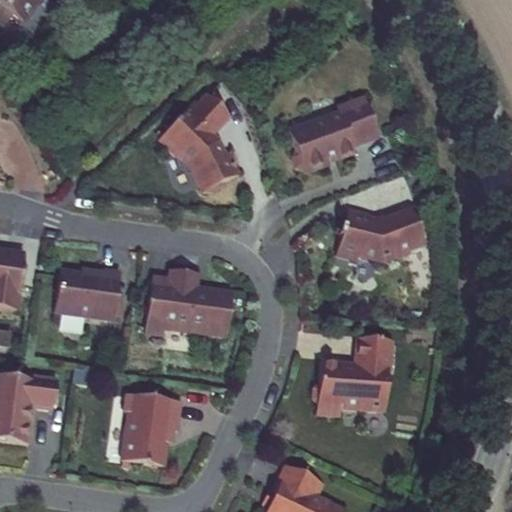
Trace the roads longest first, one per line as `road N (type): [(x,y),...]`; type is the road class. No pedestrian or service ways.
road 1 (residential): [(0,204),(78,228),(242,256),(259,273),(270,314),(257,384),(195,504),(157,509),(0,489)]
road 2 (secondary): [(415,0),(478,112),(511,239)]
road 3 (unknown): [(242,256),(247,209),(237,163),(199,68)]
road 4 (secondary): [(511,360),(500,427),(466,511)]
